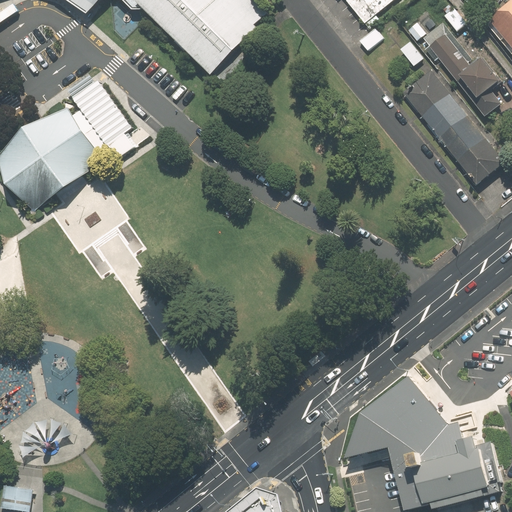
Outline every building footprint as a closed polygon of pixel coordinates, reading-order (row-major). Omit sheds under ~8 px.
[(70,0),(95,15),(109,1),(109,0),(130,0),(147,17),(210,79),(277,17),(260,0),(70,0)] [(350,0),(350,1),(367,24),(398,0),(350,0)] [(511,4),(492,21),(511,45),(511,4)] [(455,9),(446,16),(458,33),(468,26),(455,9)] [(433,47),(453,73),(456,76),(489,118),(505,106),(494,93),(506,84),(487,60),(475,70),(471,65),(475,61),(446,24),(427,39),(433,47)] [(413,42),(403,49),(417,67),(427,59),(413,42)] [(510,164),(434,71),(405,94),(482,187),(510,164)] [(33,131),(0,156),(0,161),(15,188),(36,212),(74,190),(107,161),(120,161),(140,146),(138,144),(131,133),(136,129),(103,82),(99,84),(92,76),(71,92),(84,110),(76,116),(68,108),(33,131)] [(432,509),(508,488),(495,442),(479,446),(476,436),(463,440),(458,422),(451,424),(413,378),(366,414),(353,458),(393,449),(411,510),(413,509),(430,503),(432,509)] [(33,511),(37,492),(8,487),(5,503),(4,510),(16,511),(33,511)] [(263,498),(246,511),(275,511),(273,500),(263,498)]
